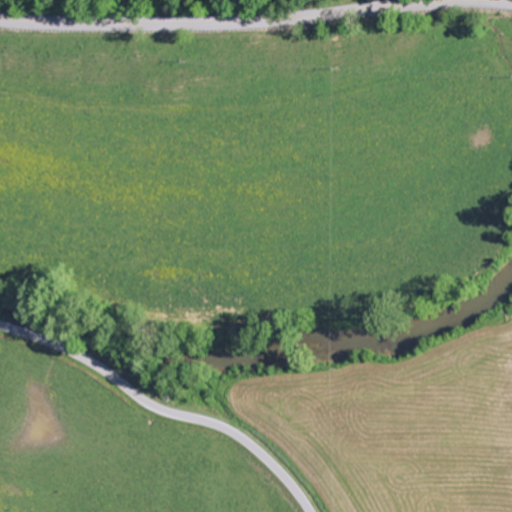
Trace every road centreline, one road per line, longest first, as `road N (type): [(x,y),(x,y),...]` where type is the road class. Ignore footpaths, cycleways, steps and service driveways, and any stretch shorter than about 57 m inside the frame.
road 1 (secondary): [(486,0),(189,22),(0,17)]
road 2 (tertiary): [(309,511),(273,465),(226,428),(157,406),(55,344),(0,325)]
